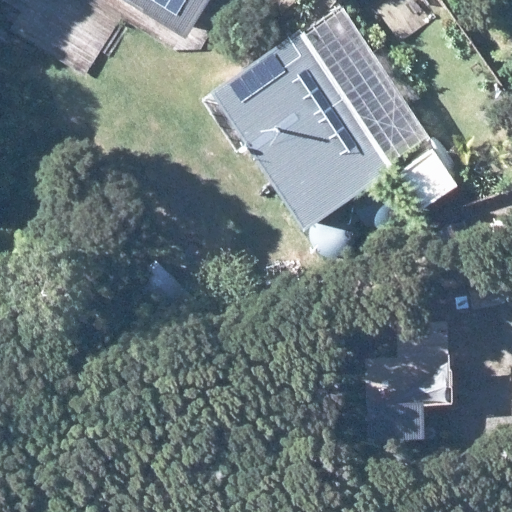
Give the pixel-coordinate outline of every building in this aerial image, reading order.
[(210,0),(135,0),(190,33),(210,0)] [(304,29),(221,84),(312,221),(396,166),(304,29)] [(388,178),(312,226),(334,261),(410,212),(388,178)] [(511,285),(493,287),(497,336),(511,334),(511,285)] [(511,453),(511,426),(478,425),(478,454),(511,453)]
